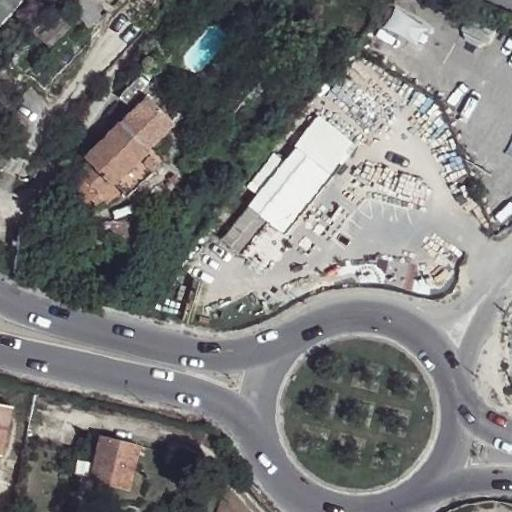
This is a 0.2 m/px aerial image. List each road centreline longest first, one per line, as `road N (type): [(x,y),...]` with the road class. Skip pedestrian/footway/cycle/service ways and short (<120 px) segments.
road 1 (primary): [(276,348),(192,352),(26,310),(0,296)]
road 2 (primary): [(0,354),(187,395),(253,423)]
road 3 (primary): [(456,399),(436,357),(390,322),(349,316),(276,348)]
